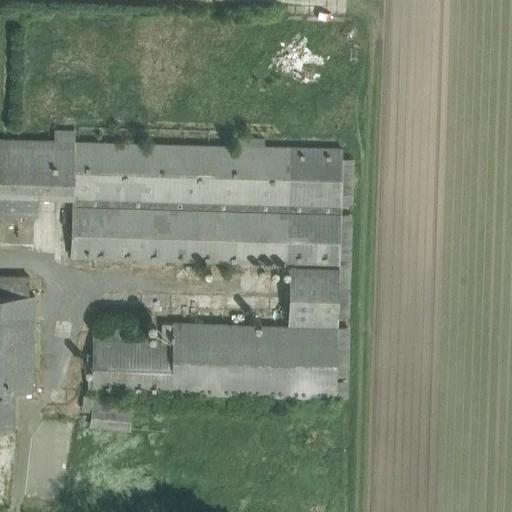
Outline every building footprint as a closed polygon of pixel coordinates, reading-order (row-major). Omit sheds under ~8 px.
[(0,139),(0,215),(38,216),(39,197),(73,198),(70,257),(289,264),(287,324),(173,320),(173,323),(163,323),(163,336),(92,333),(89,390),(335,398),(336,365),(338,326),(337,316),(343,157),(343,148),(265,146),(265,137),(237,137),(237,145),(75,141),(76,130),(54,129),(53,141),(0,139)] [(0,275),(0,361),(14,362),(14,365),(33,365),(35,295),(29,294),(29,276),(0,275)] [(14,362),(0,361),(0,426),(14,426),(14,390),(32,391),(33,365),(14,365),(14,362)] [(348,398),(348,397),(348,390),(349,366),(336,365),(335,398),(348,398)] [(83,410),(92,411),(90,425),(129,430),(132,400),(93,396),(93,394),(84,394),(83,410)]
